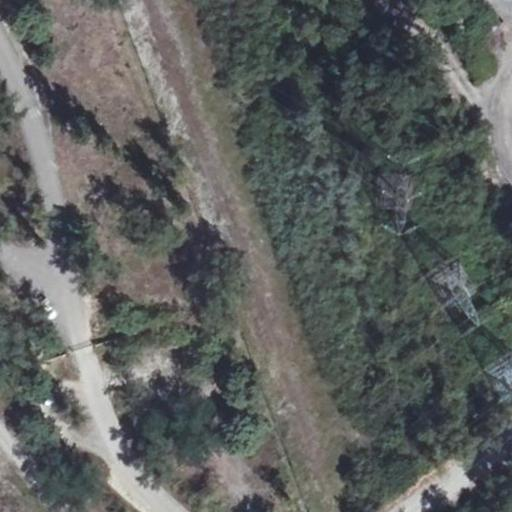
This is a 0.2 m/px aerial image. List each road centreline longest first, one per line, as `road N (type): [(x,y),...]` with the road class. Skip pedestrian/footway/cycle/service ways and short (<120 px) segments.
road 1 (track): [(193,511),(124,447),(87,357),(62,291),(28,78),(0,19)]
road 2 (unclassified): [(511,433),(416,511)]
